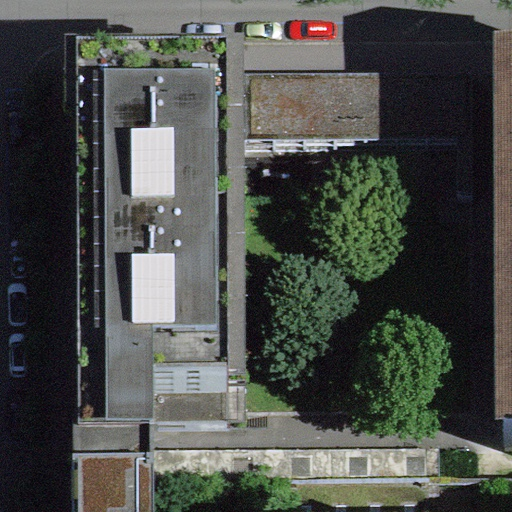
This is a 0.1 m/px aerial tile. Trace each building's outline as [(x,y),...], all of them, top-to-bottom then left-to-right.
[(511,69),(502,69),(502,70),(502,116),(502,118),(511,118),(511,213),(503,213),(503,215),(503,260),(511,259),(511,69)] [(426,489),(426,496),(428,496),(439,496),(438,452),(153,455),(153,430),(229,430),(227,201),(227,151),(226,81),(226,71),(77,72),(78,307),(79,491),(151,491),(288,490),(357,490),(426,489)] [(458,115),(458,80),(244,81),(226,81),(227,151),(244,151),(456,149),(457,199),(457,202),(470,202),(472,202),(472,115),(458,115)] [(511,259),(503,260),(503,305),(503,306),(511,306),(511,401),(504,401),(504,403),(504,450),(511,449),(511,259)] [(426,489),(357,490),(288,490),(288,511),(425,511),(426,496),(426,489)] [(151,511),(151,491),(79,491),(73,491),(73,494),(72,494),(72,511),(151,511)]
